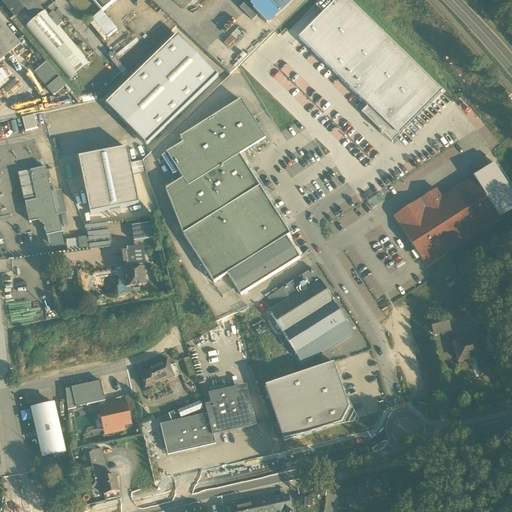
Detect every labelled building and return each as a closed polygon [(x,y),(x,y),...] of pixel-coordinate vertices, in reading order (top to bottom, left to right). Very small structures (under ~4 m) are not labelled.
[(1,0),(16,16),(27,7),(34,1),(33,0),(32,0),(31,1),(29,0),(1,0)] [(91,0),(102,13),(117,0),(91,0)] [(258,16),(267,25),(279,12),(270,2),(267,0),(258,0),(256,2),(259,5),(253,10),(253,11),(258,16)] [(272,0),(270,2),(279,12),(290,0),(272,0)] [(323,14),(299,39),(368,106),(399,136),(442,92),(347,0),(336,0),(326,11),(323,14)] [(321,0),(318,3),(326,11),(336,0),(321,0)] [(29,14),(35,20),(44,13),(34,1),(27,7),(31,12),(29,14)] [(240,9),(252,22),(258,16),(253,11),(253,10),(251,8),(246,3),(240,9)] [(318,3),(316,6),(323,14),(326,11),(318,3)] [(46,11),(44,13),(35,20),(25,28),(70,81),(91,64),(59,27),(50,16),(46,11)] [(53,12),(50,16),(59,27),(63,23),(53,12)] [(119,33),(102,13),(90,23),(107,43),(119,33)] [(0,62),(20,45),(0,20),(0,62)] [(145,146),(147,147),(218,77),(185,43),(177,35),(106,105),(107,107),(145,146)] [(35,73),(55,96),(66,87),(46,63),(35,73)] [(167,155),(178,173),(183,181),(188,189),(239,156),(265,140),(240,101),(180,139),(183,144),(167,155)] [(368,106),(361,113),(392,143),(399,136),(368,106)] [(22,119),(26,132),(37,129),(34,116),(22,119)] [(127,149),(79,159),(90,215),(139,205),(133,176),(130,164),(127,149)] [(178,173),(167,155),(162,158),(173,176),(178,173)] [(166,192),(183,237),(259,188),(239,156),(188,189),(183,181),(166,192)] [(136,163),(139,175),(145,173),(142,162),(136,163)] [(139,175),(136,163),(130,164),(133,176),(139,175)] [(511,192),(494,164),(473,178),(499,219),(511,211),(511,192)] [(46,237),(62,233),(58,216),(56,216),(51,193),(46,168),(30,171),(37,201),(25,203),(29,223),(39,221),(39,223),(43,225),(44,225),(46,237)] [(19,174),(25,203),(37,201),(30,171),(19,174)] [(399,226),(426,267),(499,219),(473,178),(441,198),(436,190),(419,201),(425,209),(399,226)] [(290,236),(259,188),(183,237),(214,284),(227,276),(258,256),(286,238),(290,236)] [(56,216),(58,216),(66,214),(62,191),(51,193),(56,216)] [(379,194),(367,202),(373,210),(384,202),(379,194)] [(394,218),(399,226),(425,209),(419,201),(394,218)] [(89,238),(90,249),(110,247),(109,235),(107,223),(93,225),(95,237),(89,238)] [(151,223),(134,224),(136,241),(152,239),(151,223)] [(95,237),(93,225),(84,226),(89,238),(95,237)] [(62,233),(46,237),(49,249),(65,248),(62,233)] [(89,238),(80,239),(81,251),(90,249),(89,238)] [(227,276),(241,297),(300,259),(286,238),(258,256),(227,276)] [(66,241),(68,252),(81,251),(80,239),(66,241)] [(133,288),(133,291),(139,290),(139,287),(146,286),(144,269),(141,250),(121,253),(126,286),(126,289),(133,288)] [(55,262),(58,281),(72,279),(70,260),(55,262)] [(267,299),(275,311),(320,283),(313,270),(267,299)] [(350,330),(320,283),(275,311),(270,314),(303,366),(350,336),(347,331),(350,330)] [(140,293),(139,290),(133,291),(133,288),(126,289),(126,286),(117,287),(119,298),(134,296),(134,294),(140,293)] [(446,315),(448,323),(461,319),(459,311),(445,315),(446,315)] [(430,320),(435,336),(450,332),(448,323),(446,315),(430,320)] [(489,335),(482,337),(486,354),(494,352),(489,335)] [(476,358),(481,376),(491,373),(486,354),(482,337),(482,336),(480,336),(476,337),(453,344),(456,356),(474,351),(476,358)] [(458,363),(476,358),(474,351),(456,356),(458,363)] [(184,360),(189,377),(195,375),(189,358),(184,360)] [(141,379),(146,390),(167,380),(166,377),(172,374),(169,366),(167,362),(144,372),(146,377),(141,379)] [(172,374),(174,377),(180,375),(175,363),(169,366),(172,374)] [(334,364),(265,387),(284,442),(307,436),(341,425),(349,409),(334,364)] [(72,389),(76,408),(105,402),(101,382),(72,389)] [(247,387),(226,392),(228,401),(249,396),(247,387)] [(68,410),(76,408),(72,389),(66,390),(68,410)] [(256,426),(249,396),(228,401),(226,392),(209,396),(211,404),(206,406),(208,415),(161,426),(168,456),(216,445),(214,436),(256,426)] [(125,397),(129,415),(137,413),(133,395),(125,397)] [(118,401),(106,404),(107,410),(120,407),(118,401)] [(39,437),(44,459),(64,454),(53,404),(32,408),(37,430),(39,437)] [(113,428),(114,432),(123,430),(122,426),(128,424),(124,406),(120,407),(107,410),(106,404),(101,405),(106,429),(113,428)] [(84,453),(87,467),(88,474),(91,489),(102,486),(101,480),(108,478),(102,449),(84,453)] [(102,486),(104,496),(119,492),(116,477),(108,478),(101,480),(102,486)] [(356,483),(358,492),(359,501),(362,500),(389,495),(386,477),(356,483)] [(362,511),(362,500),(359,501),(358,492),(349,495),(349,511),(362,511)] [(288,497),(273,501),(275,511),(291,511),(291,510),(288,497)] [(275,511),(273,501),(254,505),(255,511),(275,511)]
